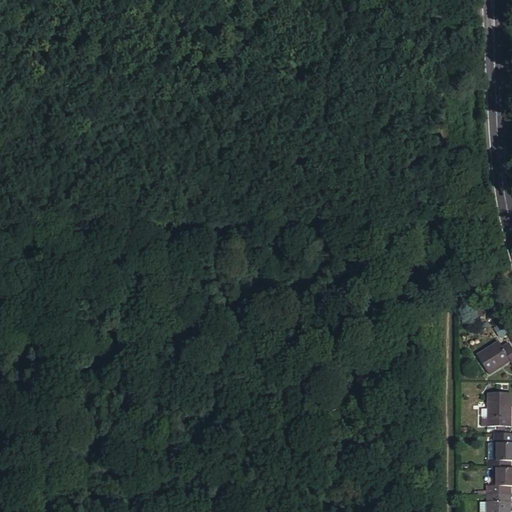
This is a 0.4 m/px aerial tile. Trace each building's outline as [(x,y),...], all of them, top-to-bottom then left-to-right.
[(492,335),(476,346),(491,368),(507,357),(511,363),(511,361),(511,349),(502,336),(496,340),(492,335)] [(504,390),(481,390),(482,423),(505,423),(504,390)] [(479,458),(480,466),(487,466),(504,466),(504,458),(510,457),(510,441),(487,442),(487,458),(479,458)] [(481,485),(481,495),(505,494),(504,484),(511,484),(511,466),(504,466),(487,466),(488,484),(481,485)] [(504,511),(505,494),(481,495),(481,511),(504,511)]
